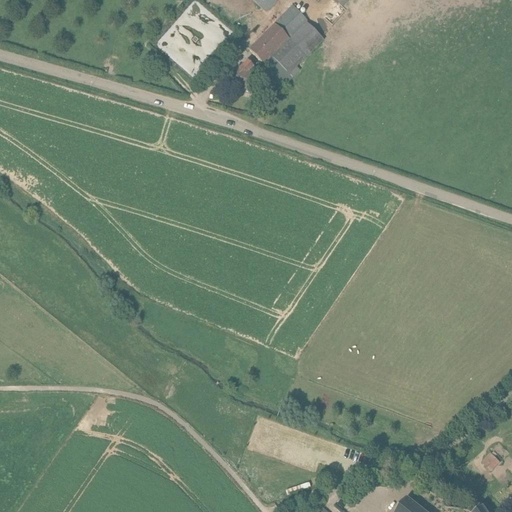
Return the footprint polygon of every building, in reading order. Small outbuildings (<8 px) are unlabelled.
[(249,0),(266,14),(278,0),(249,0)] [(299,70),(297,68),(324,41),(306,23),(308,22),(292,5),(274,24),(248,50),(263,65),(262,66),(284,88),(299,70)] [(247,61),(238,69),(234,85),(241,87),(241,90),(249,92),(254,75),(249,73),(254,68),(247,61)] [(481,463),(490,473),(500,464),(490,454),(481,463)] [(289,494),(311,487),(310,483),(287,490),(289,494)] [(423,511),(407,499),(396,511),(423,511)]
